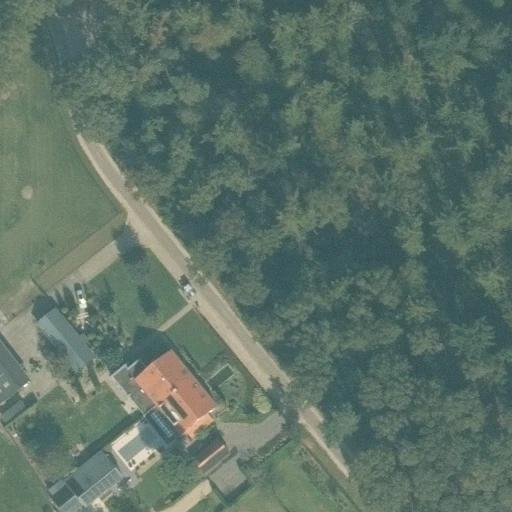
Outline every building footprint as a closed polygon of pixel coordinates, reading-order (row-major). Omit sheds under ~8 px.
[(62,320),(46,333),(68,361),(85,347),(62,320)] [(0,406),(30,383),(0,343),(0,406)] [(126,366),(111,378),(112,379),(113,379),(128,397),(127,398),(128,399),(138,391),(154,410),(192,379),(171,352),(148,371),(140,362),(141,361),(140,360),(128,370),(126,368),(127,367),(126,366)] [(73,374),(86,363),(79,356),(67,366),(73,374)] [(154,410),(149,414),(161,430),(169,424),(181,438),(187,434),(191,439),(197,434),(213,422),(207,415),(216,408),(192,379),(154,410)] [(202,454),(191,463),(193,464),(203,477),(214,468),(229,455),(218,441),(202,454)] [(101,453),(64,483),(67,485),(83,505),(87,509),(122,479),(101,453)] [(67,485),(50,500),(60,511),(75,511),(83,505),(67,485)]
